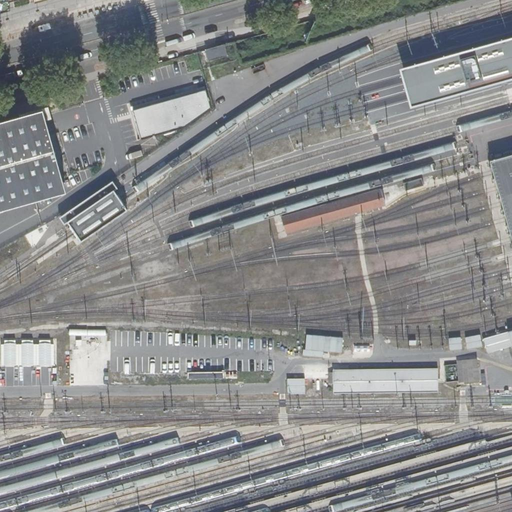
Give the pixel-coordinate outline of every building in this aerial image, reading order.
[(43,0),(0,0),(0,12),(11,9),(10,2),(10,0),(35,0),(36,2),(43,0)] [(49,23),(38,26),(39,32),(51,29),(49,23)] [(413,94),(416,105),(511,78),(511,36),(405,66),(408,77),(413,94)] [(223,45),(205,50),(208,61),(227,56),(223,45)] [(211,109),(206,89),(133,111),(142,138),(187,126),(211,109)] [(0,208),(66,190),(44,109),(0,120),(0,208)] [(511,151),(488,158),(492,172),(496,188),(501,204),(505,219),(511,239),(511,244),(511,151)] [(113,179),(58,216),(64,224),(67,222),(74,232),(81,242),(128,209),(121,199),(115,189),(118,187),(113,179)] [(511,330),(483,338),(487,353),(511,346),(511,348),(511,330)] [(304,355),(323,356),(323,352),(341,352),(341,337),(305,335),(304,355)] [(467,348),(481,346),(480,336),(466,338),(467,348)] [(54,338),(1,338),(1,367),(54,367),(54,338)] [(450,350),(461,349),(461,338),(449,339),(450,350)] [(477,359),(456,361),(458,385),(479,383),(477,359)] [(439,393),(438,369),(370,371),(334,371),(334,394),(368,394),(439,393)] [(305,379),(287,380),(287,394),(305,394),(305,379)]
